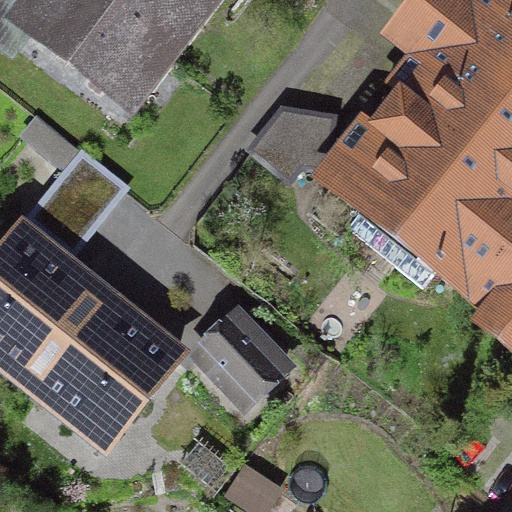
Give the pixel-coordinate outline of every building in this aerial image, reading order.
[(50,0),(31,25),(123,96),(197,0),(50,0)] [(423,289),(443,263),(511,317),(511,0),(479,0),(337,179),(369,204),(349,230),(423,289)] [(301,166),(325,170),(332,120),(282,113),(251,152),(288,182),(301,166)] [(75,152),(36,120),(22,138),(61,169),(75,152)] [(82,158),(33,219),(73,251),(122,190),(82,158)] [(19,236),(0,260),(0,359),(18,374),(85,289),(19,236)] [(109,308),(42,392),(108,445),(175,361),(109,308)] [(237,321),(199,356),(245,405),(283,369),(237,321)]
